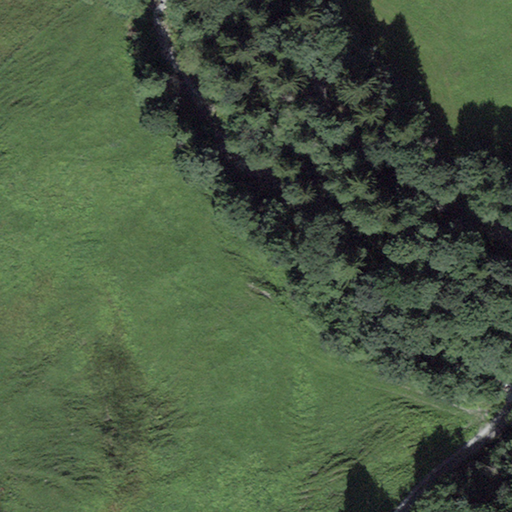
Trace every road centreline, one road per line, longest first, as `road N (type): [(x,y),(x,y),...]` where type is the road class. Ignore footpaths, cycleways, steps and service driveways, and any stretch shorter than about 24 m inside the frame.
road 1 (track): [(511,241),(417,186),(328,103),(306,39),(279,0)]
road 2 (track): [(399,511),(511,401)]
